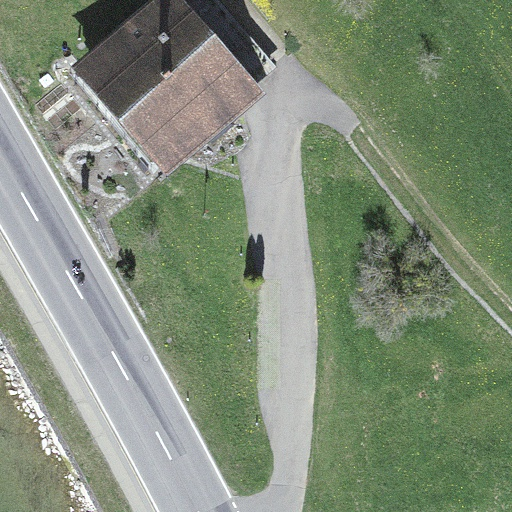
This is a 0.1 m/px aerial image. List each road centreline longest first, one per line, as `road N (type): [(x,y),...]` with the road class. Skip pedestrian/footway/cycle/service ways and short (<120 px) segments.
road 1 (secondary): [(195,511),(0,159)]
road 2 (track): [(290,94),(355,129),(460,272),(511,326)]
